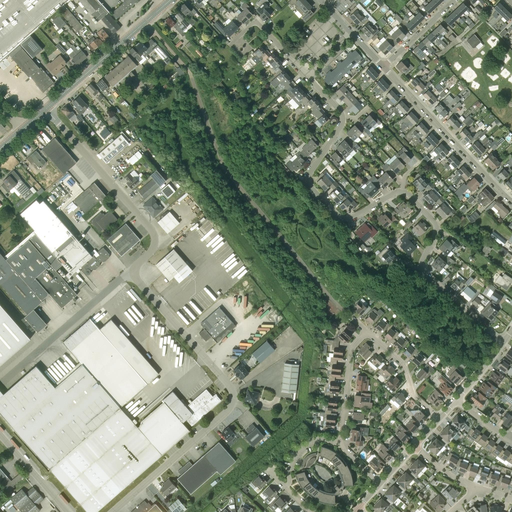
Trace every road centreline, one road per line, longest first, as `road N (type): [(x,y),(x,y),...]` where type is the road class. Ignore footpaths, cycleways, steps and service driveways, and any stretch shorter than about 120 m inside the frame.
road 1 (unclassified): [(112,511),(233,403),(229,384),(129,271)]
road 2 (residential): [(129,271),(149,253),(154,234),(45,108)]
road 3 (residential): [(503,342),(425,276),(421,263),(436,225),(401,191)]
road 4 (residential): [(401,191),(342,218),(310,187),(307,177),(342,117)]
road 5 (residential): [(511,200),(383,66)]
road 6 (tertiary): [(45,108),(170,0)]
